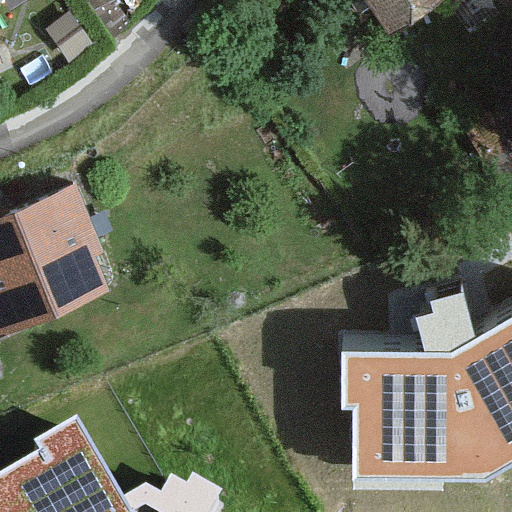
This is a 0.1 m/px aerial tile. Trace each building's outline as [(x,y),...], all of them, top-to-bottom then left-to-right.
[(3,0),(10,10),(26,0),(3,0)] [(85,0),(92,9),(104,0),(85,0)] [(354,0),(385,42),(444,0),(354,0)] [(71,184),(0,213),(0,332),(113,285),(71,184)] [(511,321),(452,353),(342,354),(343,484),(486,483),(511,469),(511,321)] [(129,511),(79,421),(0,464),(0,511),(129,511)]
